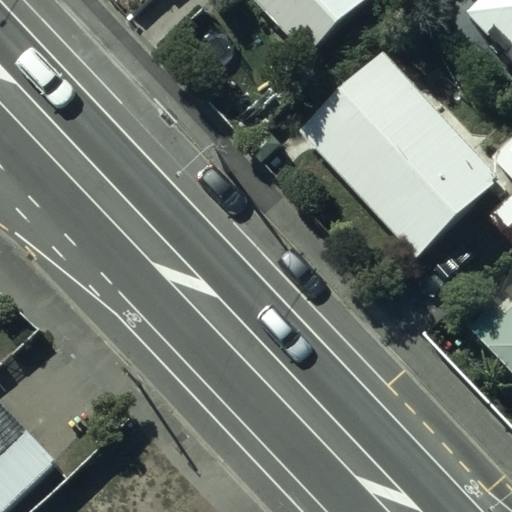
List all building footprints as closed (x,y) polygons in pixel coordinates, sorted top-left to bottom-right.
[(252,0),(300,49),(309,41),(319,52),(373,0),(252,0)] [(511,0),(489,0),(469,19),(511,64),(511,0)] [(384,59),(300,135),(418,264),(502,187),(384,59)] [(511,142),(493,161),(511,181),(511,200),(490,221),(511,244),(511,142)] [(511,314),(505,320),(490,305),(466,328),(511,376),(511,314)] [(0,511),(7,511),(56,467),(0,406),(0,511)]
